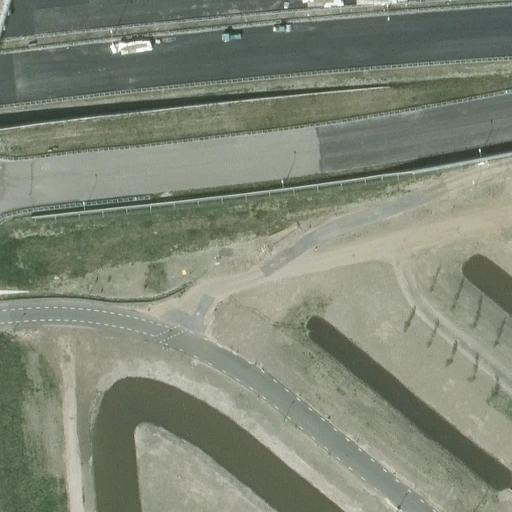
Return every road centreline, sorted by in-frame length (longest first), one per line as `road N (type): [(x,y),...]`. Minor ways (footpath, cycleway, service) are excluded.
road 1 (motorway): [(0,88),(217,59),(511,37)]
road 2 (motorway): [(20,178),(511,113)]
road 3 (tertiary): [(418,511),(233,365),(116,320),(52,312),(0,317)]
road 4 (motorway): [(130,0),(0,10)]
